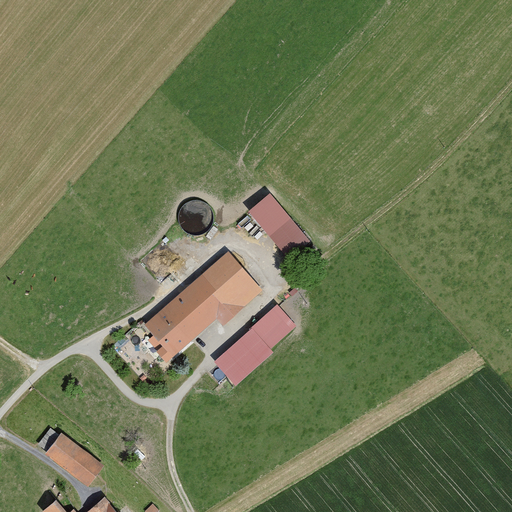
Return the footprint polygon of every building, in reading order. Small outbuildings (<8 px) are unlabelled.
[(266,196),(248,211),(288,258),(306,243),(266,196)] [(227,257),(147,326),(171,354),(251,286),(227,257)] [(276,306),(216,361),(234,381),(294,325),(276,306)] [(98,467),(58,436),(47,451),(87,481),(98,467)] [(114,511),(103,499),(87,511),(70,511),(69,510),(67,511),(60,511),(52,502),(41,511),(42,511),(114,511)] [(150,503),(144,510),(146,511),(152,511),(156,508),(150,503)]
